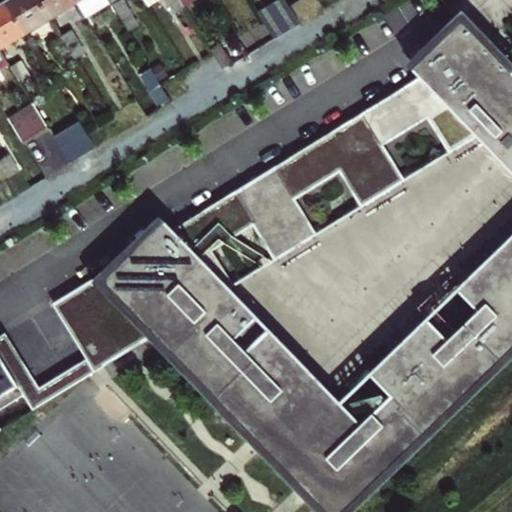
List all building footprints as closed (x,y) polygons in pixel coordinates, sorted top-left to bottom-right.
[(50,21),(37,0),(10,0),(5,3),(25,36),(50,21)] [(37,0),(50,21),(77,4),(74,0),(37,0)] [(74,0),(77,4),(86,19),(111,4),(108,0),(74,0)] [(108,0),(111,4),(128,32),(138,26),(123,1),(124,0),(108,0)] [(184,6),(180,0),(146,0),(150,7),(162,0),(166,0),(174,13),(184,6)] [(285,0),(272,0),(257,10),(272,35),(298,20),(285,0)] [(0,50),(25,36),(5,3),(0,6),(0,50)] [(96,275),(68,292),(109,360),(155,332),(161,329),(280,457),(331,511),(341,511),(511,351),(511,61),(489,36),(471,17),(419,65),(427,74),(177,226),(168,217),(96,275)] [(71,31),(60,37),(70,54),(80,47),(71,31)] [(70,54),(60,37),(49,44),(59,60),(70,54)] [(216,37),(207,43),(221,66),(230,61),(224,50),(216,37)] [(240,40),(224,50),(230,61),(247,51),(240,40)] [(21,61),(10,68),(20,84),(31,77),(21,61)] [(160,86),(151,70),(140,76),(150,92),(160,86)] [(8,121),(24,147),(49,130),(34,106),(8,121)] [(78,124),(54,139),(70,164),(94,150),(78,124)] [(8,157),(0,161),(0,165),(8,179),(17,173),(8,157)] [(8,329),(0,333),(0,347),(24,387),(26,389),(35,405),(109,360),(68,292),(59,298),(93,353),(42,384),(8,329)] [(0,426),(3,424),(0,418),(0,401),(24,387),(0,347),(0,426)] [(24,387),(0,401),(0,405),(26,389),(24,387)]
